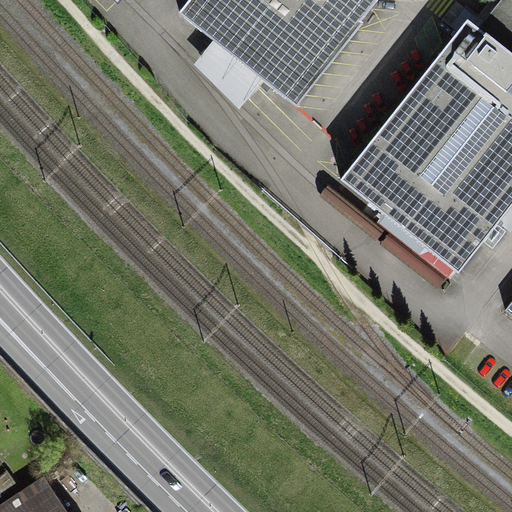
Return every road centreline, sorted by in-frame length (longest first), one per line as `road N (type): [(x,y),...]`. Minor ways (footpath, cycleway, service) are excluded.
road 1 (track): [(511,432),(187,135),(62,0)]
road 2 (trunk): [(92,387),(215,511)]
road 3 (trunk): [(0,289),(92,387)]
